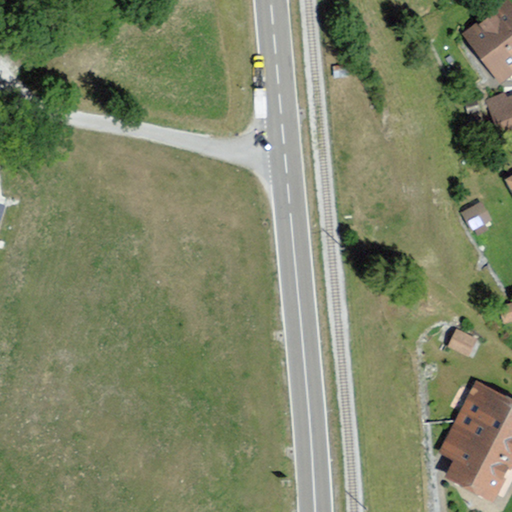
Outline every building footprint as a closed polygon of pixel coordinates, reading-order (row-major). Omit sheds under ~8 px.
[(464,36),(502,85),(511,76),(511,6),(508,1),(464,36)] [(511,143),(511,96),(486,109),(503,148),(511,143)] [(511,151),(498,159),(509,178),(511,176),(511,151)] [(511,307),(498,311),(503,329),(511,325),(511,307)] [(477,343),(456,333),(448,350),(468,360),(477,343)] [(511,470),(511,402),(476,384),(439,456),(453,463),(444,480),(494,505),(511,470)]
